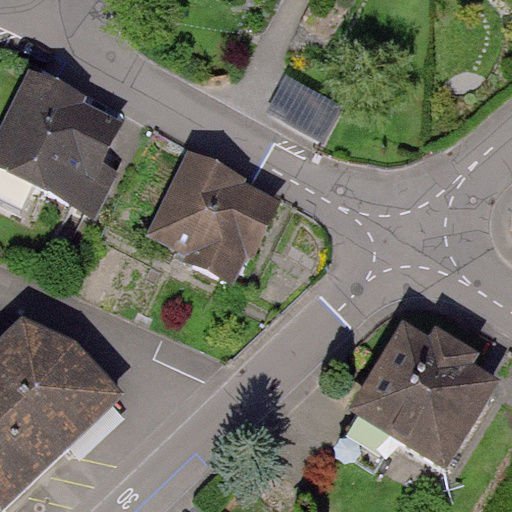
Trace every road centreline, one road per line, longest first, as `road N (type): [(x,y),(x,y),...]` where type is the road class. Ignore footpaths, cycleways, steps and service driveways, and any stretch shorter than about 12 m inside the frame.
road 1 (residential): [(406,246),(37,27)]
road 2 (residential): [(406,246),(130,511)]
road 3 (residential): [(511,135),(406,246)]
road 4 (residential): [(511,311),(406,246)]
